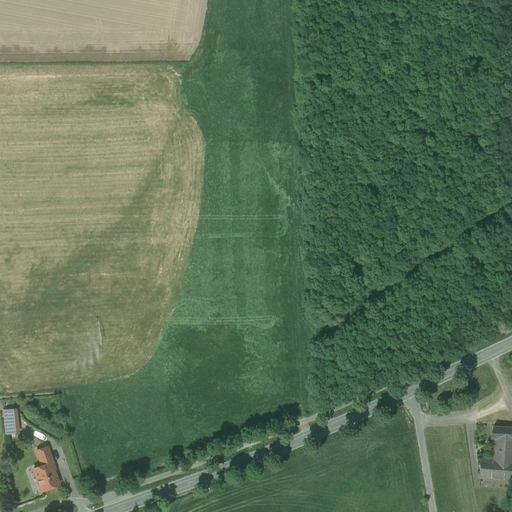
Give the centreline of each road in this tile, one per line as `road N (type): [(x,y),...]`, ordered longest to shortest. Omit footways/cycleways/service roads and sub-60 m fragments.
road 1 (tertiary): [(106,511),(511,344)]
road 2 (track): [(412,390),(432,511)]
